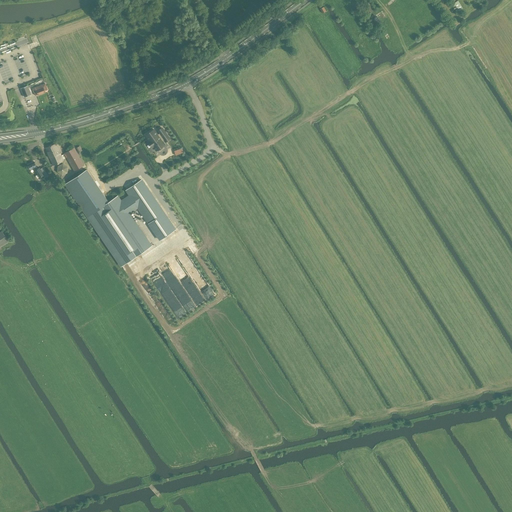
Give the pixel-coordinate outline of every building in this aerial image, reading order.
[(45,84),(32,89),(35,95),(38,94),(38,95),(45,92),(44,89),(47,88),(45,84)] [(27,86),(21,88),(24,97),(31,94),(27,86)] [(154,129),(145,136),(149,141),(148,142),(152,148),(155,145),(160,152),(164,148),(163,146),(165,145),(162,141),(164,140),(166,142),(169,139),(162,128),(157,131),(159,134),(158,134),(154,129)] [(57,143),(45,148),(53,165),(57,163),(62,161),(64,160),(61,155),(60,153),(61,152),(57,143)] [(61,155),(64,160),(67,158),(74,171),(84,165),(74,148),(64,153),(64,154),(61,155)] [(44,177),(48,175),(43,167),(40,169),(39,168),(38,169),(36,167),(34,162),(27,165),(30,169),(33,168),(35,170),(39,178),(43,175),(44,177)] [(57,166),(57,172),(62,176),(67,173),(68,167),(63,163),(57,166)] [(67,189),(86,217),(107,202),(89,175),(67,189)] [(118,196),(86,217),(120,267),(152,245),(130,213),(137,208),(159,241),(176,229),(142,179),(125,191),(128,195),(121,200),(118,196)] [(0,246),(8,241),(2,232),(0,232),(0,246)]
